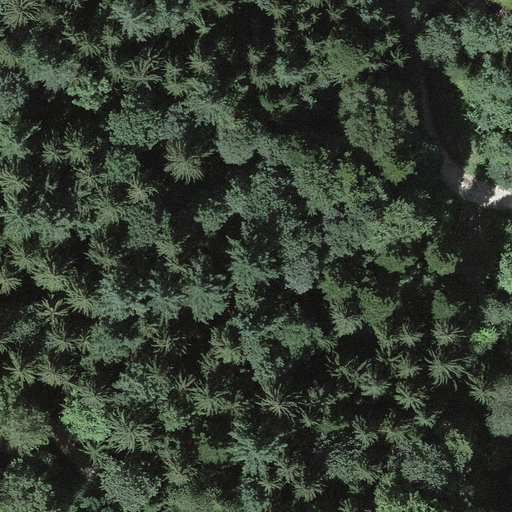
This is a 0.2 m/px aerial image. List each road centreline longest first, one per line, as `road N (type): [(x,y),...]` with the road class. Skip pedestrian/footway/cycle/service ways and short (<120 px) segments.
road 1 (track): [(404,0),(425,137),(453,179),(483,196),(511,198)]
road 2 (track): [(0,372),(124,511)]
